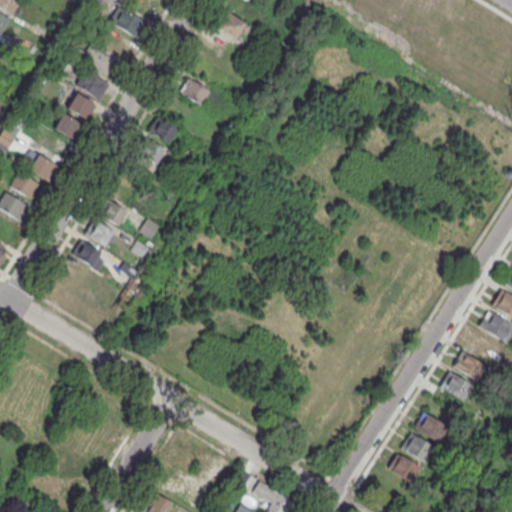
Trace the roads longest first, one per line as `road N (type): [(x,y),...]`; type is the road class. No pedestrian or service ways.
road 1 (residential): [(351,511),(0,294)]
road 2 (residential): [(192,0),(0,310)]
road 3 (residential): [(511,212),(323,511)]
road 4 (residential): [(169,400),(99,511)]
